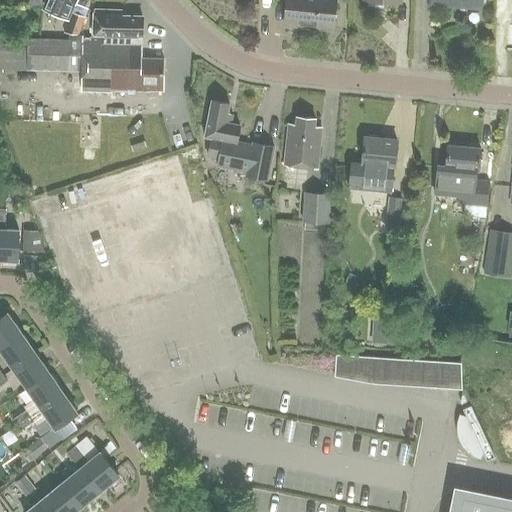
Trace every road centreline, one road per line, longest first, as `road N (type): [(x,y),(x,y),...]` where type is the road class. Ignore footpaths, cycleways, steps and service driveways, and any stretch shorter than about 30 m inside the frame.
road 1 (unclassified): [(511,97),(251,67),(223,54),(165,0)]
road 2 (residential): [(154,492),(15,289),(0,279)]
road 3 (unclassified): [(511,482),(432,467),(421,511)]
